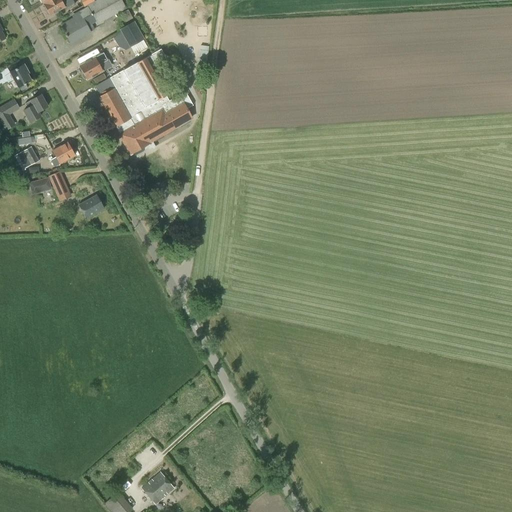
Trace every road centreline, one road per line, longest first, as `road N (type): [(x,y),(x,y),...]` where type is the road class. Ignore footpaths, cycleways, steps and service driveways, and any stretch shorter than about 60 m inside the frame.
road 1 (unclassified): [(10,0),(175,291)]
road 2 (unclassified): [(299,511),(175,291)]
road 3 (track): [(222,0),(197,194)]
